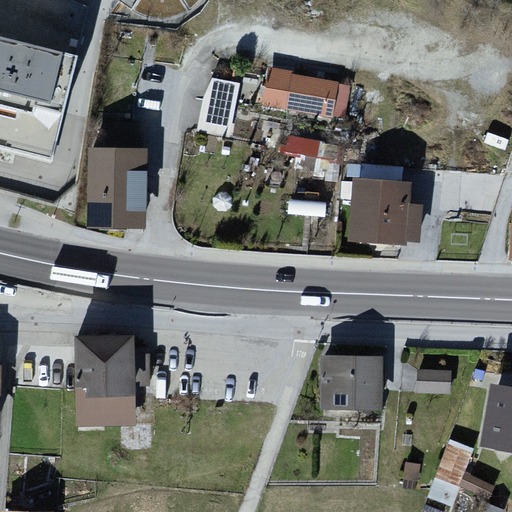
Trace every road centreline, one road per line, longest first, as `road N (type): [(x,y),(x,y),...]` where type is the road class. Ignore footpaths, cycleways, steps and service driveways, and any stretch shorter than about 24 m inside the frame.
road 1 (primary): [(511,300),(119,281),(7,260)]
road 2 (residential): [(0,311),(304,331)]
road 3 (residential): [(511,341),(304,331)]
